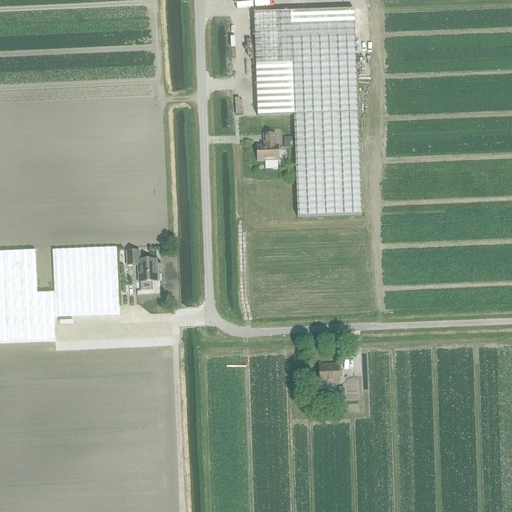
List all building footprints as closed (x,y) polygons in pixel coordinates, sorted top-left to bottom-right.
[(350,10),(254,13),(255,52),(258,117),(294,116),(296,182),(298,218),(359,216),(361,216),(354,10),(350,10)] [(257,147),(258,162),(279,161),(278,146),(276,146),(276,135),(264,135),(264,146),(257,147)] [(54,293),(55,317),(120,314),(117,248),(52,251),(54,293)] [(54,317),(55,317),(54,293),(39,294),(37,252),(0,253),(0,343),(55,341),(54,317)] [(140,261),(139,252),(127,252),(127,266),(139,266),(140,283),(157,282),(156,260),(140,261)] [(105,315),(105,325),(119,324),(119,315),(105,315)] [(320,367),(321,383),(339,382),(338,366),(320,367)]
